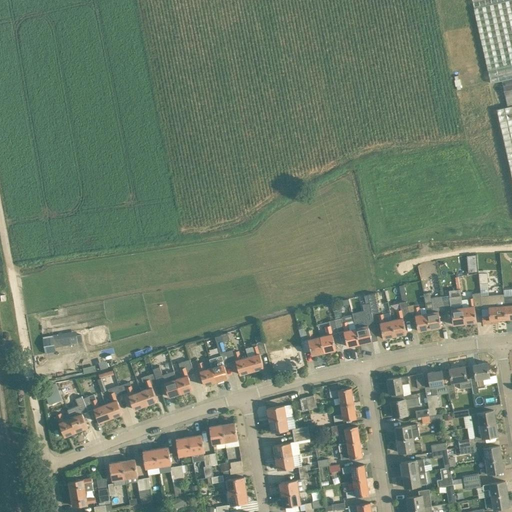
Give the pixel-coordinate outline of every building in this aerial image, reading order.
[(511,0),(471,0),(490,82),(511,77),(511,78),(502,81),(503,85),(506,96),(508,106),(497,109),(511,176),(511,0)] [(479,273),(479,283),(488,282),(488,272),(479,273)] [(397,310),(398,317),(392,319),(395,335),(407,333),(403,317),(409,316),(406,301),(403,285),(399,286),(402,302),(400,302),(401,309),(397,310)] [(368,294),(371,308),(372,314),(380,312),(376,292),(368,294)] [(481,296),(480,292),(473,293),(473,297),(468,298),(469,305),(463,306),(465,322),(477,321),(475,306),(482,305),(481,296)] [(506,318),(504,296),(504,293),(481,296),(482,305),(482,308),(490,308),(491,319),(506,318)] [(443,295),(445,309),(451,308),(454,324),(465,322),(463,306),(456,307),(455,299),(450,300),(449,294),(443,295)] [(439,311),(445,309),(443,295),(435,296),(435,297),(431,297),(432,301),(426,303),(427,312),(430,328),(442,326),(439,311)] [(407,301),(406,301),(409,316),(416,315),(418,330),(430,328),(427,312),(420,313),(419,306),(414,307),(413,304),(408,305),(407,301)] [(354,319),(356,327),(360,343),(372,340),(368,325),(374,323),(374,324),(375,324),(372,314),(371,308),(364,309),(359,311),(353,312),(354,319)] [(384,337),(395,335),(392,319),(385,320),(383,313),(378,314),(382,328),(384,337)] [(335,319),(338,332),(344,330),(348,346),(360,343),(356,327),(349,329),(347,321),(342,322),(341,317),(335,319)] [(327,334),(321,336),(324,352),(336,349),(333,333),(338,332),(335,319),(328,321),(329,325),(325,326),(327,334)] [(300,331),(302,340),(308,339),(312,354),(324,352),(321,336),(314,338),(312,330),(307,331),(306,327),(299,329),(300,331)] [(44,341),(46,351),(55,349),(55,347),(83,342),(81,334),(44,341)] [(267,351),(264,340),(256,342),(257,345),(246,348),(248,356),(252,370),(264,367),(260,353),(267,351)] [(240,374),(252,370),(248,356),(241,358),(239,350),(235,351),(234,348),(227,350),(230,361),(236,359),(240,374)] [(216,357),(217,358),(210,360),(211,363),(217,381),(228,377),(224,363),(230,361),(227,350),(221,352),(222,356),(216,357)] [(183,376),(177,378),(181,392),(193,388),(188,374),(194,372),(191,363),(190,359),(179,363),(183,376)] [(106,360),(100,361),(102,368),(108,366),(106,360)] [(217,381),(211,363),(206,365),(205,360),(203,361),(198,363),(201,371),(205,385),(217,381)] [(471,378),(472,386),(473,392),(479,391),(479,387),(485,386),(483,377),(490,376),(488,362),(474,364),(476,376),(471,376),(471,378)] [(170,396),(181,392),(177,378),(174,370),(163,374),(160,366),(154,368),(159,384),(165,382),(170,396)] [(461,388),(468,387),(472,386),(471,378),(467,378),(465,366),(450,368),(452,381),(460,380),(461,388)] [(99,374),(100,378),(97,379),(101,391),(107,389),(103,377),(114,374),(113,370),(99,374)] [(436,414),(435,407),(439,407),(437,394),(438,394),(437,385),(445,384),(442,370),(428,372),(432,394),(427,395),(429,408),(430,415),(436,414)] [(146,404),(158,400),(153,386),(152,386),(152,385),(157,383),(154,373),(141,377),(143,381),(145,380),(147,388),(141,390),(146,404)] [(416,374),(418,388),(425,387),(423,373),(416,374)] [(403,384),(409,383),(408,375),(387,378),(390,393),(404,391),(403,384)] [(132,385),(130,381),(119,385),(122,394),(129,392),(129,394),(134,409),(146,404),(141,390),(134,393),(131,385),(132,385)] [(60,393),(56,383),(43,388),(47,399),(60,393)] [(116,396),(122,394),(119,385),(119,384),(108,389),(110,393),(112,401),(106,403),(111,417),(123,413),(117,399),(116,396)] [(339,389),(337,390),(336,384),(329,386),(331,396),(340,395),(341,404),(354,402),(352,387),(339,389)] [(457,398),(454,384),(448,385),(450,399),(457,398)] [(103,396),(96,398),(94,393),(93,394),(91,389),(82,393),(88,410),(94,408),(100,422),(111,417),(106,403),(103,396)] [(82,413),(88,410),(82,393),(81,391),(70,396),(78,415),(71,417),(77,431),(88,426),(82,413)] [(314,395),(307,396),(309,409),(317,407),(314,395)] [(300,398),(303,411),(309,409),(307,396),(300,398)] [(391,401),(394,416),(408,414),(407,405),(420,403),(419,396),(391,401)] [(354,402),(341,404),(343,413),(334,415),(335,420),(344,419),(357,417),(354,402)] [(268,407),(270,419),(287,417),(285,405),(268,407)] [(430,415),(429,408),(416,410),(417,417),(422,416),(430,415)] [(469,409),(454,411),(455,417),(470,415),(469,409)] [(471,413),(472,418),(473,426),(496,422),(494,410),(478,412),(479,412),(471,413)] [(65,436),(77,431),(71,417),(64,420),(61,412),(57,414),(60,422),(65,436)] [(443,419),(442,413),(436,414),(430,415),(431,421),(443,419)] [(287,417),(270,419),(272,432),(289,429),(287,417)] [(223,424),(226,441),(238,440),(235,422),(223,424)] [(482,437),(488,436),(498,435),(496,422),(473,426),(475,433),(475,438),(482,437)] [(346,433),(348,442),(360,440),(358,425),(345,427),(345,423),(332,425),(333,435),(346,433)] [(395,427),(397,439),(420,435),(419,429),(418,423),(411,424),(395,427)] [(213,444),(214,443),(215,449),(227,447),(226,441),(223,424),(210,426),(213,444)] [(293,429),(294,435),(309,432),(308,426),(293,429)] [(276,457),(300,453),(299,443),(311,441),(309,432),(294,435),(295,441),(274,445),(276,457)] [(205,451),(204,444),(202,434),(189,436),(192,453),(205,451)] [(415,444),(413,437),(420,436),(420,435),(397,439),(399,452),(416,449),(416,448),(422,447),(421,443),(415,444)] [(192,453),(189,436),(177,438),(178,448),(179,456),(192,453)] [(460,446),(476,444),(475,438),(459,440),(460,446)] [(360,440),(348,442),(339,444),(340,453),(341,459),(350,457),(350,458),(363,455),(360,440)] [(432,451),(447,448),(446,442),(431,445),(432,451)] [(477,451),(476,444),(460,446),(461,454),(477,451)] [(484,448),(477,449),(480,461),(486,460),(502,458),(500,445),(484,448)] [(172,464),(170,456),(169,446),(156,448),(159,466),(172,464)] [(159,466),(156,448),(143,450),(145,460),(146,468),(159,466)] [(432,451),(434,458),(448,455),(447,448),(432,451)] [(307,464),(302,465),(300,453),(276,457),(278,469),(299,466),(300,472),(308,471),(308,470),(319,468),(318,463),(307,464)] [(123,460),(125,477),(138,475),(135,458),(123,460)] [(329,458),(318,460),(319,467),(330,465),(329,458)] [(401,462),(403,474),(426,470),(425,464),(424,458),(401,462)] [(488,473),(504,470),(502,458),(486,460),(487,467),(481,468),(481,474),(488,473)] [(125,477),(123,460),(110,462),(113,480),(125,477)] [(244,471),(242,460),(230,462),(232,473),(244,471)] [(223,470),(230,469),(228,461),(220,463),(222,471),(223,470)] [(352,471),(354,481),(367,479),(364,463),(354,465),(342,467),(343,473),(352,471)] [(427,478),(426,471),(426,470),(403,474),(405,487),(421,484),(428,483),(427,478)] [(464,482),(480,479),(479,473),(463,475),(463,478),(464,482)] [(106,475),(97,476),(99,489),(108,487),(106,475)] [(207,477),(208,483),(224,480),(223,475),(207,477)] [(244,476),(235,478),(227,479),(229,492),(247,489),(244,476)] [(86,491),(86,490),(94,489),(92,477),(69,481),(71,493),(86,491)] [(143,478),(147,502),(153,501),(149,477),(143,478)] [(452,477),(438,480),(439,486),(453,483),(452,477)] [(137,479),(138,481),(141,503),(147,502),(143,478),(137,479)] [(282,494),(299,491),(297,479),(280,482),(282,494)] [(369,494),(367,479),(354,481),(355,491),(346,492),(347,497),(356,496),(369,494)] [(481,486),(480,479),(464,482),(465,487),(465,489),(481,486)] [(483,485),(484,490),(485,497),(508,493),(506,480),(490,483),(490,484),(483,485)] [(111,500),(108,487),(98,489),(100,501),(111,500)] [(247,489),(229,492),(231,505),(249,502),(247,489)] [(300,498),(308,496),(307,490),(299,491),(282,494),(284,506),(301,503),(300,498)] [(86,491),(71,493),(73,505),(83,503),(88,502),(96,501),(95,496),(87,497),(86,491)] [(430,499),(429,493),(407,497),(409,509),(425,507),(424,500),(430,499)] [(508,493),(485,497),(487,504),(488,509),(494,508),(510,506),(508,493)] [(175,508),(182,505),(179,497),(172,500),(175,508)] [(323,498),(313,500),(315,506),(324,504),(323,498)] [(341,503),(333,504),(327,505),(327,506),(326,506),(326,511),(333,510),(346,508),(345,502),(341,503)] [(372,511),(371,502),(361,503),(358,504),(349,506),(350,511),(359,510),(358,511),(372,511)] [(94,506),(95,511),(98,511),(113,510),(111,503),(94,506)]
